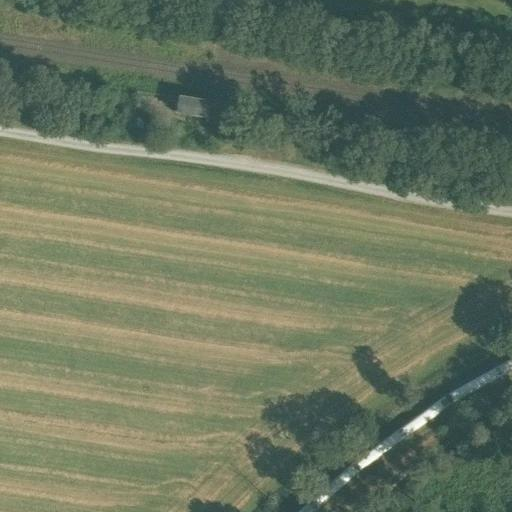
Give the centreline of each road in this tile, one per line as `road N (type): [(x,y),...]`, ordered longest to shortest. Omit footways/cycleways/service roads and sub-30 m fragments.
road 1 (track): [(0,127),(511,212)]
road 2 (track): [(267,18),(511,61)]
road 3 (track): [(511,408),(435,454),(367,511)]
